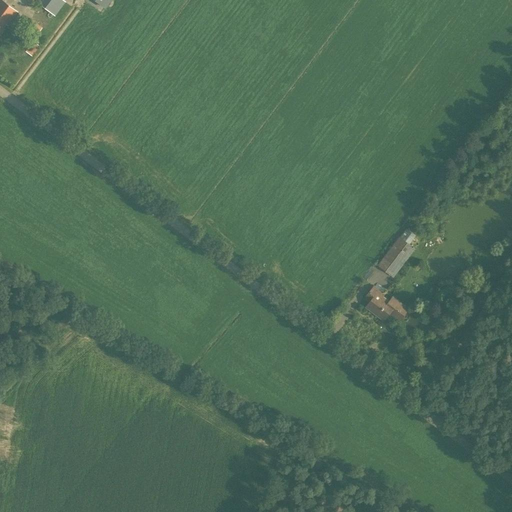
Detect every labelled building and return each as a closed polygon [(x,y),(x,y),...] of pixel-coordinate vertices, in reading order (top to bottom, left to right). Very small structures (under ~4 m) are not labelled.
[(0,0),(0,31),(5,25),(7,26),(17,12),(1,0),(0,0)] [(25,24),(37,34),(42,28),(30,18),(25,24)] [(24,50),(31,55),(38,45),(31,40),(24,50)] [(377,265),(394,277),(416,248),(410,243),(416,236),(406,229),(400,237),(399,236),(377,265)] [(441,292),(447,297),(453,289),(447,284),(441,292)] [(382,297),(384,294),(374,286),(364,299),(369,303),(366,307),(373,311),(374,310),(385,319),(390,312),(401,320),(409,310),(392,297),(389,301),(382,297)] [(456,344),(461,347),(467,339),(461,335),(456,344)]
